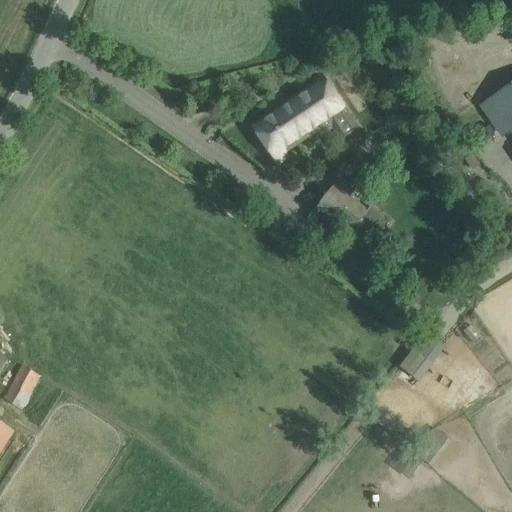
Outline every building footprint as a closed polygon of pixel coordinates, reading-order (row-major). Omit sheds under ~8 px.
[(323,78),(321,78),(250,126),(276,166),(287,159),(285,156),(318,133),(321,138),(333,130),(330,126),(347,114),(323,78)] [(511,84),(487,102),(508,134),(509,133),(511,137),(511,84)] [(315,209),(368,252),(390,225),(370,207),(366,211),(334,184),(315,209)] [(409,355),(398,369),(418,383),(432,365),(412,351),(412,350),(409,355)] [(27,409),(43,373),(22,364),(6,400),(27,409)] [(0,454),(14,433),(0,423),(0,454)] [(422,444),(437,456),(451,438),(436,426),(422,444)]
